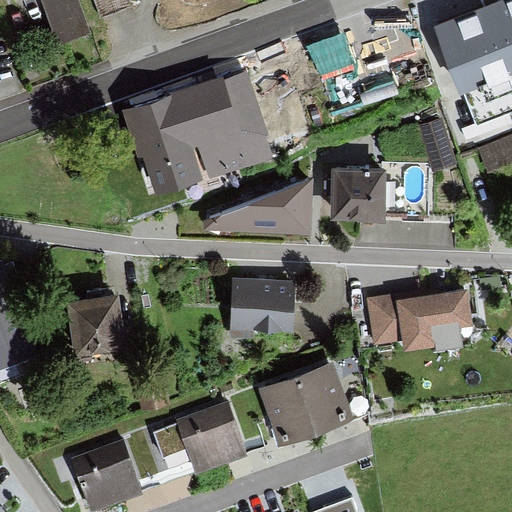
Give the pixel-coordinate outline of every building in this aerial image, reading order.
[(79,0),(42,0),(58,43),(91,31),(79,0)] [(130,0),(96,0),(102,15),(132,4),(130,0)] [(511,110),(511,0),(502,0),(489,5),(438,26),(478,124),(511,110)] [(272,158),(245,71),(122,109),(137,157),(141,156),(144,166),(153,196),(203,179),(194,146),(199,144),(209,178),(272,158)] [(419,122),(433,166),(457,158),(442,114),(419,122)] [(511,132),(479,146),(489,168),(511,158),(511,132)] [(382,171),(334,169),(333,199),(332,219),(385,222),(385,215),(428,216),(430,165),(383,163),(382,171)] [(314,205),(315,176),(208,215),(207,227),(313,232),(314,205)] [(3,255),(0,254),(0,362),(39,348),(18,294),(3,255)] [(263,276),(233,274),(231,332),(295,335),(297,277),(263,276)] [(400,289),(367,294),(374,341),(404,336),(405,344),(440,339),(440,336),(459,333),(457,322),(475,319),(469,280),(400,291),(400,289)] [(102,289),(67,295),(76,347),(126,339),(118,287),(102,289)] [(333,362),(260,389),(280,442),(306,433),(327,425),(353,416),(333,362)] [(181,423),(156,432),(165,456),(186,448),(196,472),(228,460),(249,452),(229,400),(179,419),(181,423)] [(264,432),(245,436),(250,455),(268,451),(264,432)] [(125,440),(74,458),(92,509),(127,496),(143,491),(125,440)] [(315,511),(357,511),(352,498),(315,511)]
